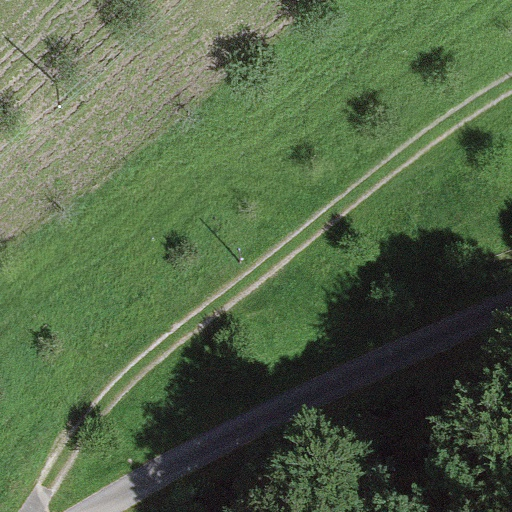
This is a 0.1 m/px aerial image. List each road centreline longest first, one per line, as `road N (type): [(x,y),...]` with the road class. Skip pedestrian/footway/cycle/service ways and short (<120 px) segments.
road 1 (track): [(511,90),(447,129),(161,350),(102,413),(39,511)]
road 2 (track): [(91,511),(218,442),(511,304)]
